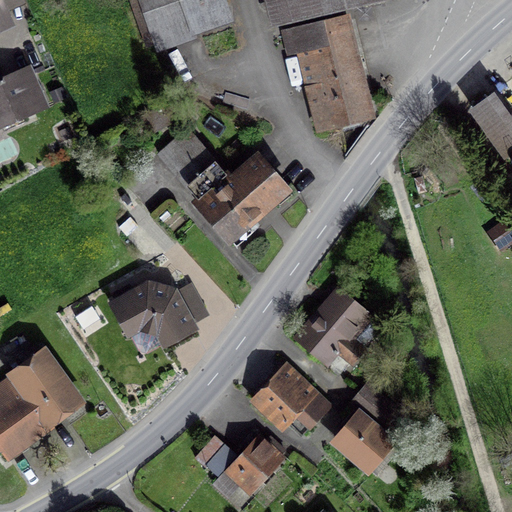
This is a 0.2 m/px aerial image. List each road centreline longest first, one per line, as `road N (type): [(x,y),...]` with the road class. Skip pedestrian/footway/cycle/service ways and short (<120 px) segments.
road 1 (tertiary): [(441,72),(188,407),(121,465),(39,511)]
road 2 (track): [(495,511),(386,141)]
